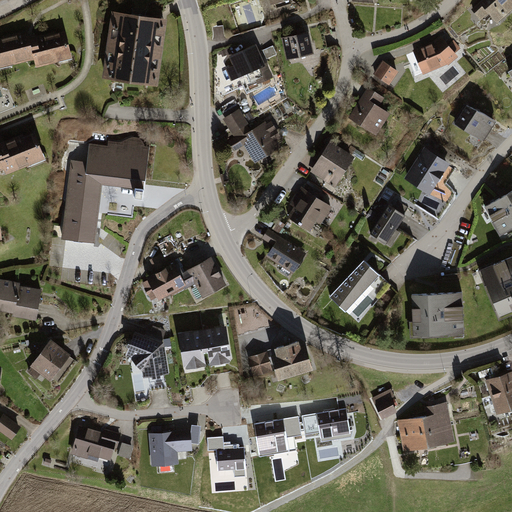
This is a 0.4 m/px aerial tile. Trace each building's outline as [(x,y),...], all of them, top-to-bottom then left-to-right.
[(511,0),(481,0),(471,10),(480,20),(488,13),(497,23),(511,9),(511,0)] [(158,84),(167,18),(112,10),(102,76),(158,84)] [(12,36),(0,38),(0,67),(33,60),(35,66),(70,57),(63,29),(28,37),(26,29),(11,32),(12,36)] [(309,31),(281,37),(287,59),(314,53),(309,31)] [(433,41),(412,50),(422,74),(446,64),(447,65),(458,56),(440,35),(433,41)] [(233,64),(225,69),(232,81),(252,71),(257,83),(273,76),(267,61),(265,61),(257,42),(229,55),(233,64)] [(273,45),(262,50),(267,58),(278,54),(273,45)] [(382,60),(373,73),(389,84),(398,71),(382,60)] [(384,97),(367,87),(348,117),(376,136),(390,112),(378,105),(384,97)] [(495,121),(466,104),(453,123),(483,141),(495,121)] [(240,108),(223,118),(234,137),(228,140),(235,151),(244,144),(256,163),(281,146),(277,139),(282,137),(271,120),(267,122),(265,121),(252,128),(240,108)] [(5,173),(46,159),(36,130),(23,135),(22,133),(0,141),(0,169),(3,168),(5,173)] [(63,238),(95,241),(103,184),(135,188),(134,196),(143,197),(149,145),(145,145),(143,140),(139,137),(134,136),(120,141),(109,140),(108,145),(90,143),(87,161),(71,159),(63,238)] [(354,155),(329,140),(310,172),(335,187),(354,155)] [(450,163),(424,147),(404,178),(430,195),(439,181),(444,185),(454,169),(448,166),(450,163)] [(332,207),(301,186),(289,204),(294,207),(287,217),(310,231),(315,221),(321,224),(332,207)] [(511,190),(483,206),(499,234),(511,227),(511,190)] [(405,214),(388,204),(370,232),(391,248),(401,233),(396,229),(405,214)] [(306,253),(268,228),(261,238),(273,245),(266,256),(292,274),(306,253)] [(162,253),(150,259),(155,271),(146,276),(148,279),(141,283),(151,299),(157,297),(159,299),(171,293),(172,295),(195,282),(188,269),(183,271),(179,263),(176,264),(174,261),(170,263),(166,256),(164,256),(162,253)] [(511,255),(479,268),(499,316),(511,310),(511,255)] [(212,256),(188,269),(195,282),(203,297),(227,283),(212,256)] [(363,259),(329,296),(345,311),(379,275),(363,259)] [(20,281),(0,277),(0,309),(13,311),(12,314),(36,319),(42,288),(20,284),(20,281)] [(462,292),(410,294),(412,336),(464,334),(462,292)] [(254,310),(236,311),(242,339),(279,327),(254,310)] [(226,324),(178,332),(184,367),(232,361),(226,324)] [(151,329),(147,328),(145,333),(163,340),(166,329),(153,325),(151,329)] [(145,333),(135,329),(132,338),(130,337),(126,345),(129,346),(125,355),(131,356),(143,370),(144,377),(152,375),(152,377),(161,376),(161,374),(169,373),(164,340),(163,340),(145,333)] [(75,358),(51,338),(30,365),(31,366),(27,371),(36,378),(41,373),(50,380),(52,377),(58,382),(75,358)] [(277,349),(249,358),(254,375),(271,370),(268,359),(273,357),(279,377),(312,367),(305,345),(299,347),(297,341),(276,348),(277,349)] [(511,370),(485,380),(496,414),(511,409),(511,370)] [(392,388),(373,397),(382,418),(397,411),(391,397),(396,395),(392,388)] [(426,415),(397,420),(403,450),(455,441),(446,402),(424,406),(426,415)] [(346,407),(302,415),(305,435),(320,432),(321,440),(351,435),(353,429),(350,429),(346,407)] [(3,413),(0,417),(0,430),(12,439),(21,426),(3,413)] [(299,416),(254,423),(259,454),(289,449),(287,436),(302,434),(299,416)] [(104,431),(79,424),(71,452),(88,458),(90,454),(111,460),(114,447),(117,448),(121,433),(104,428),(104,431)] [(191,429),(149,433),(151,466),(179,464),(178,451),(193,450),(191,429)] [(223,436),(207,437),(208,449),(216,448),(218,469),(234,468),(234,475),(246,475),(243,445),(239,446),(239,443),(223,444),(223,436)] [(122,442),(119,455),(131,458),(134,445),(122,442)]
